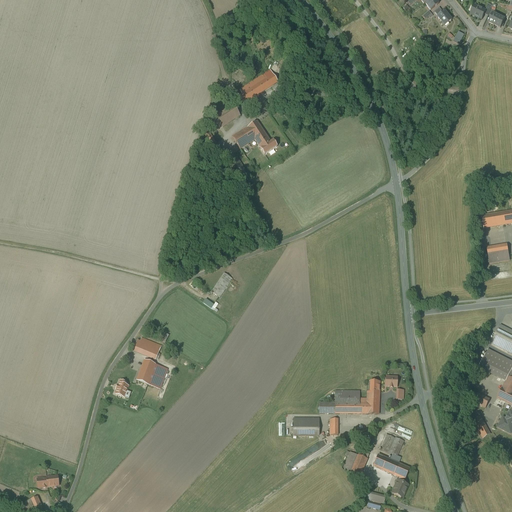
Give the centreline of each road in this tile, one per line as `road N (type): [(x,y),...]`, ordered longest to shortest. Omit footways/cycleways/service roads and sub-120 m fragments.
road 1 (unclassified): [(396,182),(302,235),(158,299),(106,377),(63,511)]
road 2 (secondary): [(396,182),(366,94),(300,0)]
road 3 (secondary): [(454,511),(420,397),(407,315)]
road 4 (residential): [(474,35),(449,127),(420,167),(396,182)]
road 5 (secondary): [(407,315),(396,182)]
road 6 (unknown): [(228,86),(278,62),(347,60)]
road 7 (track): [(199,0),(244,116)]
